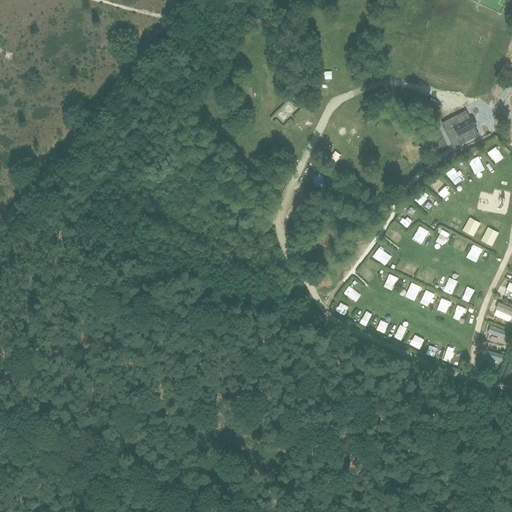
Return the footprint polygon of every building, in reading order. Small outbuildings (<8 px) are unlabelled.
[(322,0),(315,3),(318,8),(327,5),(324,0),(322,0)] [(335,37),(333,43),(343,46),(345,41),(335,37)] [(291,109),(296,106),(293,99),(287,102),(291,109)] [(461,144),(478,136),(471,123),(465,111),(441,123),(454,148),(461,144)] [(496,145),(502,151),(509,144),(503,138),(496,145)] [(482,167),(495,161),(491,154),(478,160),(482,167)] [(455,170),(461,179),(469,174),(463,166),(455,170)] [(445,191),(450,186),(442,177),(437,181),(445,191)] [(442,208),(446,202),(431,190),(426,196),(442,208)] [(480,223),(470,218),(463,231),(472,236),(480,223)] [(498,233),(488,227),(481,241),(491,246),(498,233)] [(377,275),(383,267),(375,261),(369,269),(377,275)] [(357,291),(361,284),(356,281),(352,287),(357,291)] [(511,326),(500,322),(498,328),(511,333),(511,326)]
